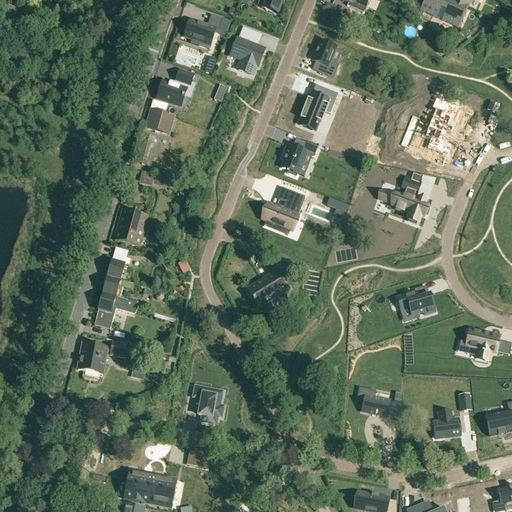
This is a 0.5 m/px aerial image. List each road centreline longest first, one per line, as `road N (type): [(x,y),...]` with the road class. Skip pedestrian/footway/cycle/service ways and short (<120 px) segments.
road 1 (unclassified): [(21,511),(171,0)]
road 2 (residential): [(296,456),(204,269),(311,0)]
road 3 (residential): [(511,461),(430,478),(296,456)]
road 4 (residential): [(511,322),(480,312),(450,276),(451,225),(475,169)]
